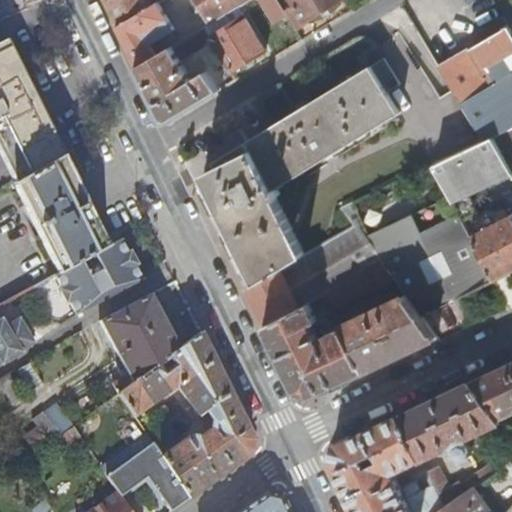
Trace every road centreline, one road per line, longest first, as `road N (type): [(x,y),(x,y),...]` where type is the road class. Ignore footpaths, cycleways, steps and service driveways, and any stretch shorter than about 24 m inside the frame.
road 1 (tertiary): [(148,147),(290,444)]
road 2 (residential): [(393,0),(148,147)]
road 3 (residential): [(290,444),(511,343)]
road 4 (tertiary): [(71,0),(148,147)]
road 5 (unknown): [(383,6),(451,131)]
